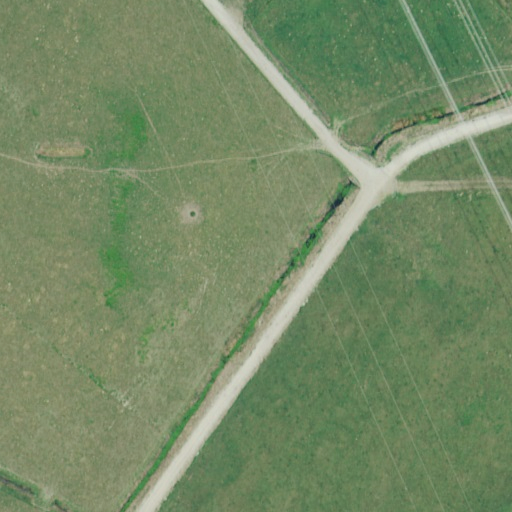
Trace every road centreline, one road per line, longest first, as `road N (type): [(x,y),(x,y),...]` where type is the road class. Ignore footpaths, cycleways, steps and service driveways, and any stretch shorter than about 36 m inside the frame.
road 1 (track): [(511,129),(406,168),(375,199),(155,511)]
road 2 (track): [(375,199),(197,0)]
